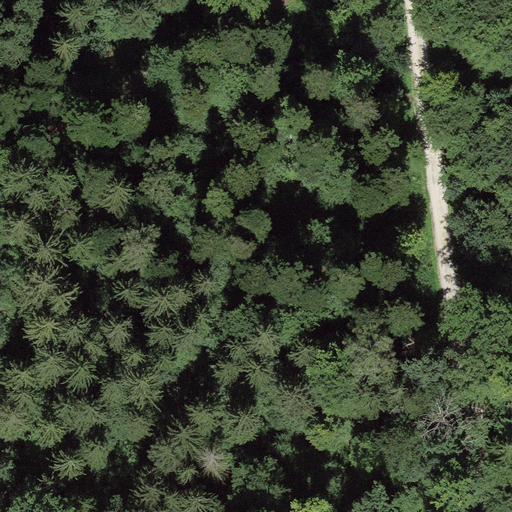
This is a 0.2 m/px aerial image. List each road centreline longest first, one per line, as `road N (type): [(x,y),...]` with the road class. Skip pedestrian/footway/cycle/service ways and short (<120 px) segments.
road 1 (track): [(493,511),(443,278),(411,0)]
road 2 (track): [(277,0),(0,170)]
